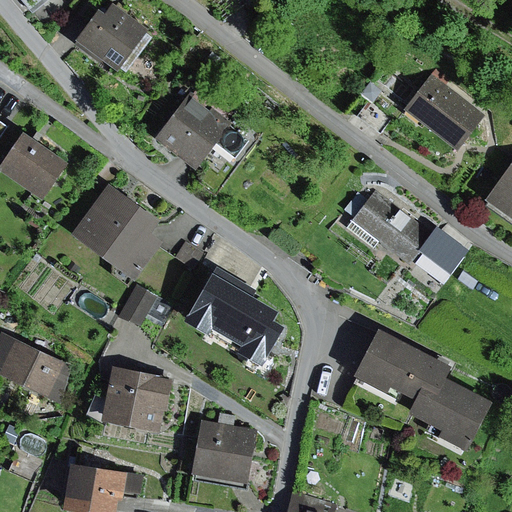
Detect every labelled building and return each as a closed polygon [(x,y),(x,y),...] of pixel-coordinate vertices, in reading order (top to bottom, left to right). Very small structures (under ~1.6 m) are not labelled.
[(103,2),(71,41),(112,75),(144,36),(103,2)] [(433,78),(404,110),(454,153),(482,121),(433,78)] [(227,125),(188,96),(152,145),(191,173),(227,125)] [(64,170),(20,137),(0,162),(0,182),(35,208),(64,170)] [(511,164),(480,204),(511,229),(511,164)] [(154,225),(101,189),(64,243),(129,288),(158,246),(146,238),(154,225)] [(376,194),(351,224),(406,269),(431,238),(376,194)] [(205,256),(187,244),(176,260),(194,272),(205,256)] [(279,308),(218,270),(190,317),(264,362),(287,325),(274,317),(279,308)] [(163,293),(144,282),(126,313),(146,324),(163,293)] [(73,362),(8,332),(0,349),(0,358),(9,362),(5,370),(64,397),(73,362)] [(439,367),(373,332),(348,379),(406,410),(402,418),(462,450),(487,404),(434,376),(439,367)] [(175,377),(116,364),(105,416),(164,429),(175,377)] [(260,429),(208,420),(200,468),(252,477),(260,429)] [(21,430),(11,425),(4,438),(14,443),(21,430)] [(150,474),(76,462),(69,504),(116,511),(119,511),(124,486),(147,490),(150,474)]
